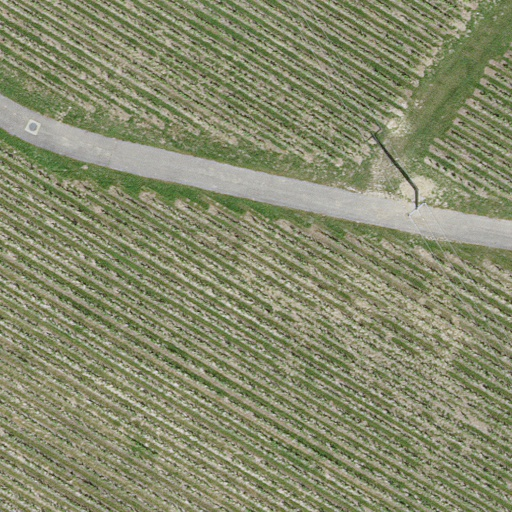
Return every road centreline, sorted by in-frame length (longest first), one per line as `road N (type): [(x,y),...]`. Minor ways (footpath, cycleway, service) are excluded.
road 1 (track): [(511,230),(107,152),(0,104)]
road 2 (track): [(511,7),(373,204)]
